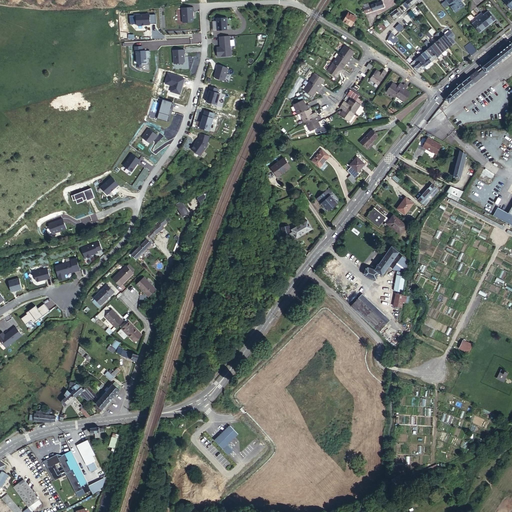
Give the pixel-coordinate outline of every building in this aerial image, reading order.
[(462,0),(457,0),(450,7),(455,13),(464,6),(461,3),(463,1),(462,0)] [(385,9),(383,2),(371,6),(372,7),(372,8),(373,11),(374,12),(385,9)] [(368,5),(364,6),(367,14),(373,11),(372,8),(370,9),(369,8),(368,5)] [(338,8),(336,6),(330,16),(332,18),(338,8)] [(183,8),(184,24),(193,23),(194,22),(194,12),(195,12),(194,8),(183,8)] [(397,10),(391,14),(393,15),(396,19),(401,15),(397,10)] [(352,27),(357,18),(349,13),(344,22),(352,27)] [(479,17),(488,27),(496,21),(489,13),(485,16),(483,14),(479,17)] [(151,25),(157,25),(157,15),(150,16),(150,15),(137,16),(137,26),(139,27),(143,27),(143,26),(146,25),(146,26),(151,26),(151,25)] [(481,33),(488,27),(479,17),(476,19),(478,22),(474,25),(481,33)] [(218,31),(228,31),(228,23),(229,22),(228,18),(217,19),(218,31)] [(399,23),(394,27),(399,32),(403,27),(399,23)] [(380,32),(386,28),(383,24),(377,28),(380,32)] [(390,41),(394,36),(388,30),(384,36),(390,41)] [(441,39),(449,48),(455,43),(451,39),(454,36),(450,31),(441,39)] [(232,57),(231,37),(220,37),(221,48),(217,48),(218,57),(232,57)] [(439,41),(438,41),(446,50),(449,48),(441,39),(439,41)] [(446,50),(438,41),(434,45),(442,54),(446,50)] [(472,56),(478,51),(472,43),(466,48),(472,56)] [(487,74),(511,53),(511,43),(482,68),(487,74)] [(434,45),(429,49),(437,58),(442,54),(434,45)] [(143,47),(135,48),(136,56),(137,56),(137,65),(142,64),(142,66),(149,66),(149,60),(151,60),(151,52),(145,52),(145,53),(144,53),(143,47)] [(346,47),(340,55),(351,64),(353,60),(351,58),(355,54),(346,47)] [(437,58),(429,49),(424,53),(432,62),(437,58)] [(185,50),(174,51),(175,65),(184,64),(185,63),(185,55),(185,50)] [(425,68),(432,62),(424,53),(417,59),(425,68)] [(340,55),(334,64),(337,66),(343,70),(346,65),(349,67),(351,64),(340,55)] [(411,65),(413,67),(417,71),(419,73),(425,68),(417,59),(414,61),(415,62),(411,65)] [(337,66),(334,64),(328,72),(337,78),(340,73),(343,75),(345,71),(343,70),(337,66)] [(215,77),(216,79),(225,81),(229,68),(218,65),(217,69),(218,69),(215,77)] [(482,68),(477,72),(481,78),(481,79),(487,74),(482,68)] [(382,74),(378,71),(371,79),(380,86),(389,73),(385,71),(382,74)] [(481,78),(477,72),(459,86),(452,93),(446,100),(447,102),(449,105),(458,97),(465,91),(469,88),(475,84),(481,78)] [(170,91),(181,94),(185,77),(167,73),(165,84),(171,85),(170,91)] [(315,73),(309,81),(320,90),(323,86),(320,84),(324,80),(315,73)] [(303,90),(312,96),(315,91),(318,93),(320,90),(309,81),(303,90)] [(387,93),(395,99),(397,97),(404,86),(401,84),(398,87),(394,84),(387,93)] [(409,87),(406,84),(404,86),(397,97),(405,103),(411,94),(406,90),(409,87)] [(219,89),(211,87),(210,91),(211,91),(208,102),(218,105),(221,94),(218,93),(219,89)] [(345,102),(343,105),(356,114),(362,106),(352,98),(348,104),(345,102)] [(293,104),(298,114),(300,113),(310,108),(311,108),(309,103),(306,105),(303,99),(293,104)] [(163,100),(157,119),(168,122),(173,103),(163,100)] [(343,105),(340,108),(343,111),(340,116),(350,123),(356,114),(343,105)] [(310,108),(300,113),(305,122),(306,121),(318,116),(316,111),(312,113),(310,108)] [(199,126),(210,130),(215,112),(205,109),(199,126)] [(321,118),(320,115),(318,116),(306,121),(311,131),(320,126),(318,120),(321,118)] [(149,130),(143,139),(150,144),(152,144),(155,140),(156,140),(158,137),(149,130)] [(192,151),(203,155),(210,136),(199,132),(192,151)] [(373,132),(361,143),(368,149),(373,144),(379,138),(373,132)] [(428,139),(423,149),(427,151),(427,150),(437,156),(441,147),(428,139)] [(323,151),(313,163),(321,170),(331,158),(323,151)] [(466,158),(459,154),(457,165),(458,165),(454,179),(459,180),(463,168),(466,158)] [(141,162),(133,156),(124,168),(133,173),(141,162)] [(350,165),(351,167),(357,173),(358,172),(365,165),(358,157),(350,165)] [(287,173),(292,169),(285,160),(280,163),(287,173)] [(279,178),(287,173),(280,163),(272,169),(279,178)] [(351,167),(347,171),(351,176),(354,179),(360,174),(358,172),(357,173),(351,167)] [(117,185),(111,177),(101,187),(107,194),(117,185)] [(422,203),(424,202),(426,200),(430,195),(433,198),(437,193),(434,191),(436,189),(432,185),(429,187),(418,199),(422,203)] [(447,192),(453,195),(454,192),(461,195),(463,193),(451,187),(450,188),(449,190),(448,191),(447,192)] [(87,202),(95,199),(91,190),(71,197),(73,202),(76,201),(77,205),(84,203),(84,202),(87,201),(87,202)] [(330,195),(327,192),(318,201),(321,205),(331,196),(330,195)] [(198,197),(203,203),(204,201),(206,195),(205,193),(198,197)] [(331,196),(321,205),(329,212),(338,204),(337,203),(339,201),(332,193),(330,195),(331,196)] [(405,198),(397,209),(405,215),(413,204),(405,198)] [(185,216),(191,212),(184,200),(183,200),(177,204),(185,216)] [(505,229),(450,200),(449,203),(503,231),(505,229)] [(378,205),(367,218),(379,228),(384,221),(400,234),(407,226),(394,216),(393,216),(390,214),(378,205)] [(498,207),(493,216),(507,223),(510,216),(511,213),(511,206),(508,213),(498,207)] [(54,235),(67,230),(63,220),(49,226),(53,234),(54,235)] [(164,224),(162,222),(147,235),(152,239),(164,229),(162,227),(164,224)] [(291,234),(291,235),(284,240),(285,242),(287,242),(287,244),(293,241),(292,240),(296,238),(297,239),(312,230),(308,222),(293,233),(294,235),(292,236),(291,234)] [(284,240),(291,235),(287,224),(281,227),(284,240)] [(136,251),(132,255),(136,260),(152,245),(147,240),(140,247),(136,251)] [(81,250),(85,259),(93,256),(93,255),(98,253),(98,252),(102,251),(99,243),(81,250)] [(400,252),(392,246),(375,271),(377,273),(382,276),(400,252)] [(409,260),(403,255),(393,270),(406,271),(409,260)] [(65,276),(80,271),(76,259),(70,261),(70,262),(57,266),(57,267),(55,268),(59,281),(66,279),(65,276)] [(133,273),(126,266),(112,279),(119,286),(133,273)] [(37,283),(50,279),(47,269),(34,273),(36,282),(37,283)] [(377,273),(375,271),(368,269),(366,270),(364,275),(365,277),(370,278),(369,280),(375,281),(376,278),(377,273)] [(394,291),(403,292),(405,273),(397,271),(395,281),(397,283),(395,285),(394,291)] [(155,291),(143,278),(135,285),(147,298),(155,291)] [(8,282),(11,292),(18,290),(18,291),(22,290),(19,279),(8,282)] [(114,291),(107,283),(93,296),(99,304),(114,291)] [(336,283),(331,289),(337,296),(343,301),(348,295),(336,283)] [(408,303),(409,297),(407,296),(404,296),(397,294),(394,306),(403,308),(404,302),(408,303)] [(362,296),(351,308),(378,333),(387,323),(383,319),(385,316),(362,296)] [(34,324),(49,312),(44,305),(38,310),(35,307),(26,314),(27,315),(21,320),(26,326),(31,321),(34,324)] [(114,328),(122,321),(111,309),(103,316),(114,328)] [(130,340),(138,333),(127,322),(119,329),(130,340)] [(0,335),(0,341),(6,349),(22,337),(15,328),(5,336),(3,333),(0,335)] [(336,332),(327,340),(362,378),(370,370),(336,332)] [(138,333),(130,340),(134,344),(141,337),(138,333)] [(119,344),(113,340),(107,350),(113,354),(119,344)] [(464,342),(460,349),(469,354),(473,346),(464,342)] [(137,362),(139,356),(123,351),(121,356),(131,359),(131,360),(137,362)] [(501,370),(497,379),(503,382),(507,373),(501,370)] [(114,377),(108,372),(105,376),(110,381),(114,377)] [(72,395),(75,398),(79,395),(83,391),(79,386),(77,385),(74,388),(73,387),(71,389),(73,391),(71,393),(73,395),(72,395)] [(113,385),(109,389),(116,395),(120,391),(116,388),(113,385)] [(88,387),(84,390),(91,398),(95,395),(88,387)] [(116,395),(109,389),(106,393),(113,399),(116,395)] [(84,390),(83,391),(79,395),(80,397),(86,399),(87,401),(91,398),(84,390)] [(67,391),(64,395),(66,397),(71,402),(75,398),(72,395),(70,394),(68,392),(67,391)] [(106,393),(103,397),(110,402),(113,399),(106,393)] [(71,402),(66,397),(61,402),(66,407),(71,402)] [(97,404),(97,405),(103,411),(110,402),(103,397),(97,404)] [(103,411),(97,405),(94,408),(99,414),(103,411)] [(91,418),(84,408),(81,411),(87,418),(91,418)] [(373,410),(277,502),(284,510),(381,418),(373,410)] [(38,422),(40,413),(36,412),(36,415),(34,415),(34,416),(30,416),(30,421),(38,422)] [(233,427),(218,441),(231,455),(236,450),(231,445),(242,436),(233,427)] [(291,429),(221,496),(228,504),(286,449),(289,452),(298,443),(293,439),(297,435),(291,429)] [(116,446),(120,434),(114,432),(110,444),(116,446)] [(93,457),(92,455),(95,453),(88,439),(76,445),(86,464),(93,460),(91,457),(93,457)] [(84,490),(87,494),(92,492),(89,486),(71,451),(62,457),(62,458),(59,460),(57,456),(44,464),(56,483),(67,476),(77,494),(84,490)] [(93,460),(86,464),(90,471),(97,468),(93,460)] [(394,485),(395,487),(433,470),(432,468),(394,485)] [(2,472),(0,474),(0,486),(1,487),(1,488),(9,476),(2,472)] [(92,492),(93,493),(102,486),(104,479),(102,478),(92,483),(92,485),(89,486),(92,492)] [(15,490),(28,507),(37,500),(23,480),(14,488),(15,490)] [(20,511),(6,495),(2,499),(13,511),(20,511)] [(28,507),(31,511),(40,504),(37,500),(28,507)]
